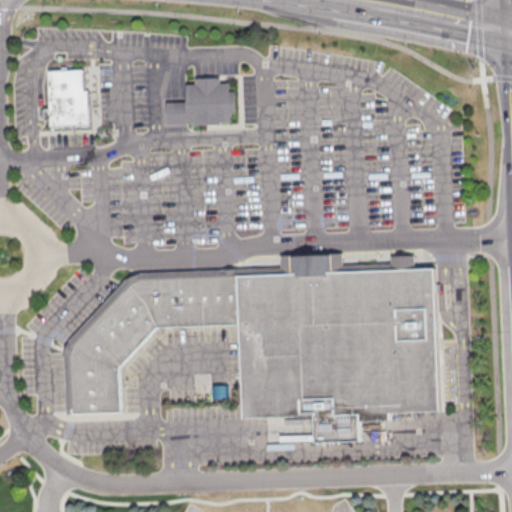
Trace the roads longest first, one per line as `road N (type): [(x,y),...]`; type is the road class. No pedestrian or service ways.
road 1 (residential): [(8,293),(11,394),(30,435),(68,469),(153,485),(511,472)]
road 2 (primary): [(511,25),(376,0)]
